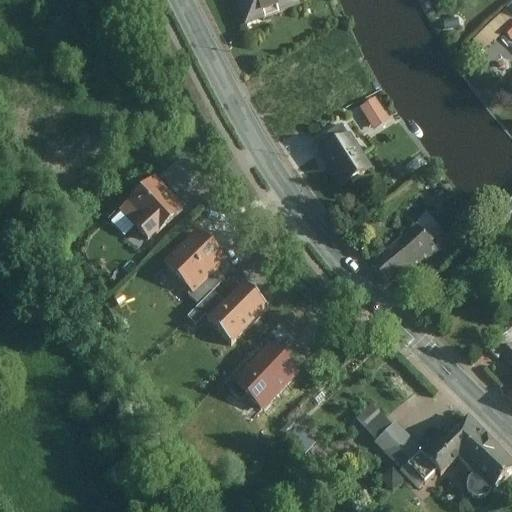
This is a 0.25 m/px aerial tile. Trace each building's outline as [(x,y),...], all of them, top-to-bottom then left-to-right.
[(232,0),(242,27),(299,8),(296,0),(232,0)] [(350,66),(343,53),(322,65),(319,59),(297,71),(289,56),(263,71),(273,91),(263,96),(271,110),(350,66)] [(336,99),(329,83),(314,90),(321,106),(336,99)] [(390,120),(377,98),(361,108),(375,130),(390,120)] [(373,170),(351,135),(320,155),(342,190),(373,170)] [(188,211),(156,176),(118,211),(150,246),(188,211)] [(441,250),(419,225),(382,256),(405,282),(441,250)] [(230,261),(200,228),(164,262),(194,295),(218,272),(230,261)] [(226,279),(218,272),(194,295),(191,297),(199,304),(213,291),(226,279)] [(269,309),(243,282),(224,302),(207,318),(233,345),(269,309)] [(224,302),(213,291),(199,304),(187,317),(197,327),(207,318),(224,302)] [(298,375),(268,347),(233,384),(263,412),(298,375)] [(511,474),(511,464),(466,412),(425,449),(419,454),(435,471),(439,475),(457,459),(489,495),(511,474)] [(425,449),(398,419),(373,442),(400,472),(406,467),(419,454),(425,449)] [(419,454),(406,467),(422,483),(435,471),(419,454)]
